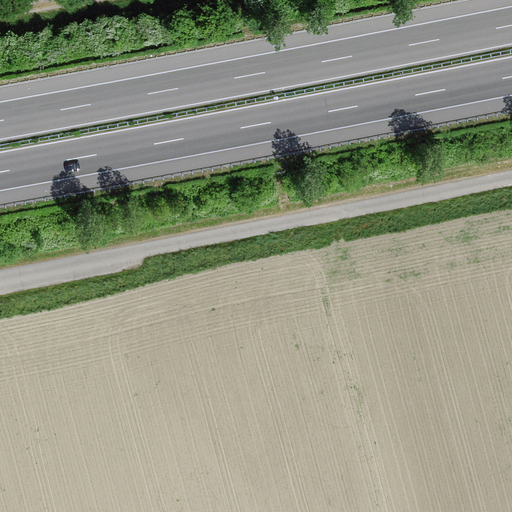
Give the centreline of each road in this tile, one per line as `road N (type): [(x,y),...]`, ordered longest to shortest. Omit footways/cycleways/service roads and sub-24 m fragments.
road 1 (track): [(511,177),(0,277)]
road 2 (motorway): [(0,171),(511,76)]
road 3 (motorway): [(511,25),(0,120)]
